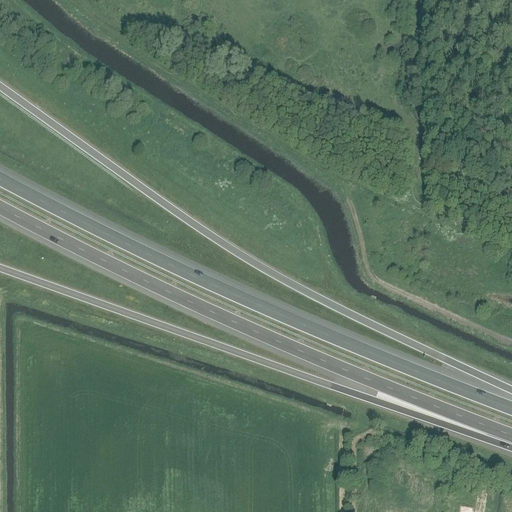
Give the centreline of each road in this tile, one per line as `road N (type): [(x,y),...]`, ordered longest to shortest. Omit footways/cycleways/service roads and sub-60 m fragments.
road 1 (motorway): [(511,390),(273,274),(0,86)]
road 2 (motorway): [(511,408),(152,258),(0,178)]
road 3 (motorway): [(0,207),(305,355),(511,435)]
road 4 (motorway): [(0,268),(374,401),(511,440)]
